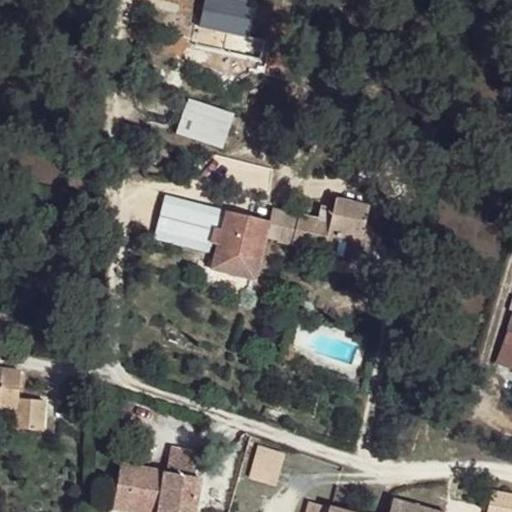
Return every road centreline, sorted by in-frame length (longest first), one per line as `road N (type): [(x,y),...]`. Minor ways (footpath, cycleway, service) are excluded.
road 1 (residential): [(0,356),(75,358),(384,478),(457,467),(511,476)]
road 2 (unknown): [(126,375),(131,185)]
